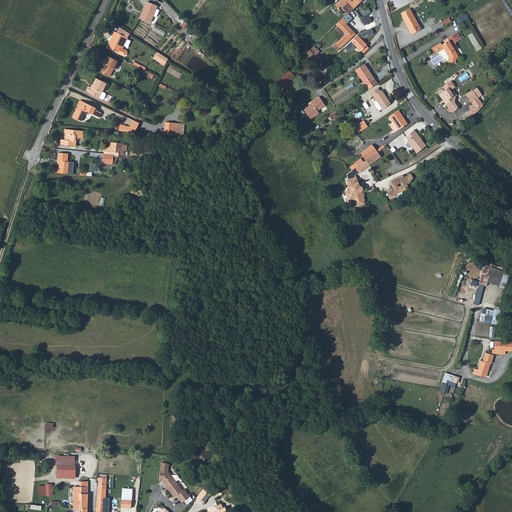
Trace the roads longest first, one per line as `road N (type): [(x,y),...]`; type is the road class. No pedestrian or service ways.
road 1 (unclassified): [(511,200),(409,94),(379,0)]
road 2 (residential): [(26,172),(104,0)]
